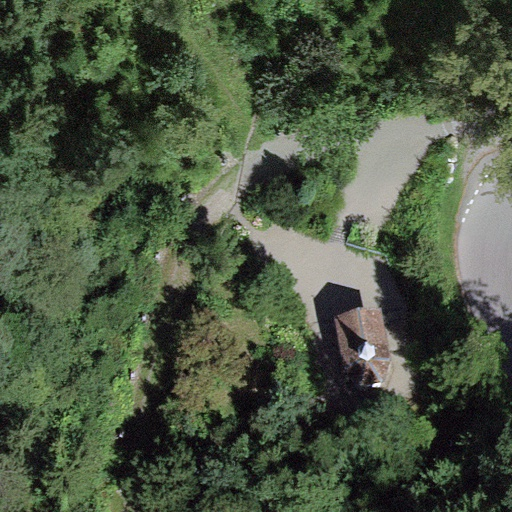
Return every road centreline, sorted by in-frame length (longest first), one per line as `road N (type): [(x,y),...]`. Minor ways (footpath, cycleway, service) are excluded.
road 1 (track): [(127,511),(161,283),(206,199),(272,151),(365,129)]
road 2 (tertiary): [(511,198),(498,213),(485,257),(511,332)]
